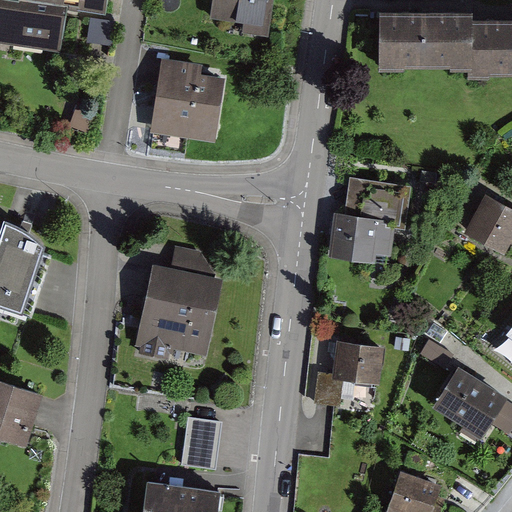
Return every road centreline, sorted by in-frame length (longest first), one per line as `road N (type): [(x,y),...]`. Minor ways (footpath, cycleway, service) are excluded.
road 1 (residential): [(75,511),(110,178)]
road 2 (residential): [(272,511),(304,206)]
road 3 (residential): [(304,206),(333,0)]
road 4 (residential): [(110,178),(304,206)]
